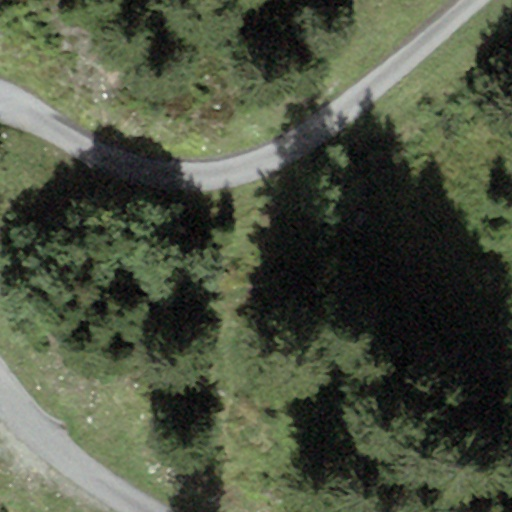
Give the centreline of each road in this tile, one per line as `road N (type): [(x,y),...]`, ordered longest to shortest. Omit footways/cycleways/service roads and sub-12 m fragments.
road 1 (unclassified): [(0,105),(92,159),(147,175),(215,175),(303,137),(472,0)]
road 2 (unclassified): [(129,511),(33,440),(0,400)]
